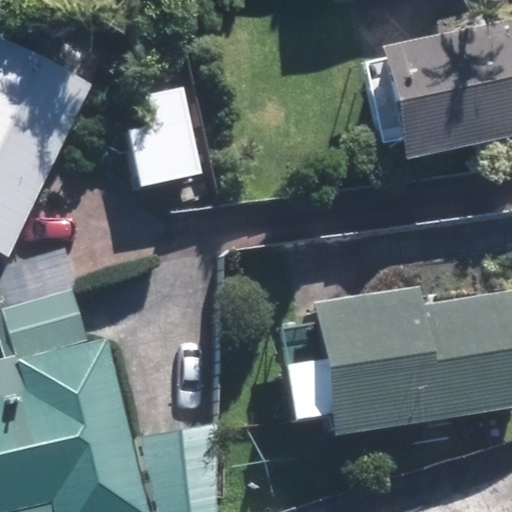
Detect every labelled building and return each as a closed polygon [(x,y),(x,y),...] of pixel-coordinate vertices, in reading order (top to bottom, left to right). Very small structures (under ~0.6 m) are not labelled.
[(379,163),(511,135),(511,19),(356,53),(379,163)] [(0,238),(77,87),(0,48),(0,238)] [(0,359),(74,341),(62,292),(0,307),(0,359)] [(308,440),(511,409),(511,357),(502,293),(401,308),(399,292),(288,309),(308,440)] [(133,511),(94,340),(0,362),(0,363),(7,393),(0,394),(0,511),(33,505),(34,511),(133,511)] [(140,511),(206,511),(208,425),(127,440),(140,511)]
